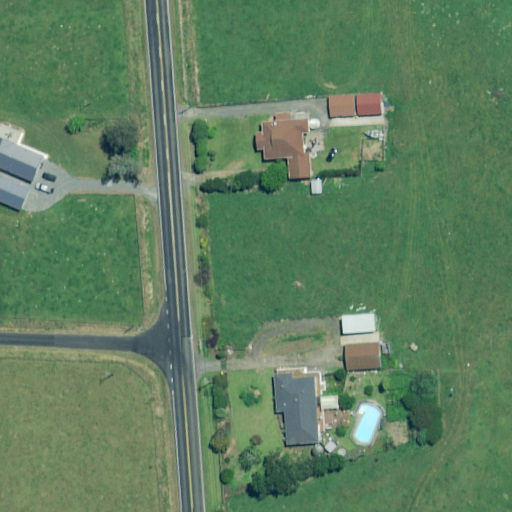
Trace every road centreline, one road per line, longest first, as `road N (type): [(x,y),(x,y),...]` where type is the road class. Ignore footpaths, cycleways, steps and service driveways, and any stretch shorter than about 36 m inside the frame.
road 1 (secondary): [(156,0),(180,344)]
road 2 (unclassified): [(0,335),(180,344)]
road 3 (secondary): [(180,344),(192,511)]
